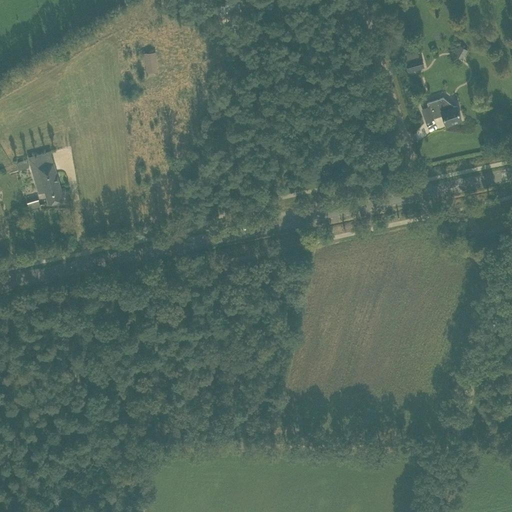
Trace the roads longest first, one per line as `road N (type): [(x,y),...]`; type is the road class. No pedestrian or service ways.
road 1 (tertiary): [(0,283),(421,194)]
road 2 (unclassified): [(431,511),(511,259)]
road 3 (unclassified): [(418,181),(360,0)]
